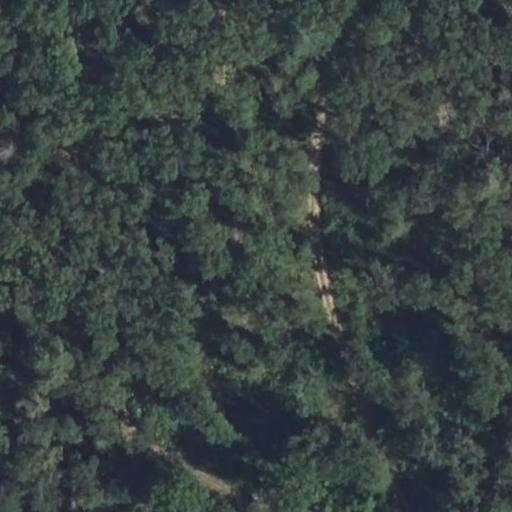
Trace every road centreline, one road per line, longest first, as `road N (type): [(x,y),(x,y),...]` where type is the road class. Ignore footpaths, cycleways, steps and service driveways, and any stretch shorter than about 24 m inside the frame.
road 1 (track): [(450,511),(337,304),(318,116),(336,0)]
road 2 (track): [(79,0),(89,114),(109,230),(143,345),(167,511)]
